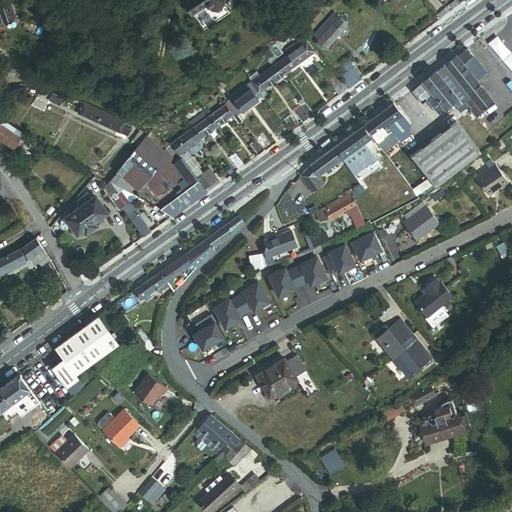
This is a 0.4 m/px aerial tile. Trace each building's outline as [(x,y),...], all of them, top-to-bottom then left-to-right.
[(0,9),(4,16),(16,10),(10,0),(0,6),(0,9)] [(218,10),(226,4),(222,0),(188,0),(181,6),(191,19),(212,2),(218,10)] [(348,34),(338,19),(321,30),(331,45),(348,34)] [(511,49),(501,36),(493,43),(511,66),(511,49)] [(279,64),(287,75),(320,50),(311,39),(279,64)] [(490,88),(485,81),(493,74),(486,66),(481,69),(473,60),(478,56),(471,47),(449,63),(476,97),(478,98),(490,88)] [(481,69),(486,66),(478,56),(473,60),(481,69)] [(476,106),(472,101),(476,97),(449,63),(439,70),(442,73),(439,85),(433,90),(435,92),(427,97),(438,113),(453,101),(458,108),(464,103),(470,110),(476,106)] [(270,91),(268,89),(287,75),(279,64),(256,81),(264,92),(266,94),(270,91)] [(350,91),(362,82),(349,64),(336,73),(341,79),(350,91)] [(433,90),(439,85),(442,73),(439,70),(426,80),(433,90)] [(342,97),(350,91),(341,79),(333,85),(342,97)] [(435,92),(433,90),(426,80),(414,89),(423,100),(427,97),(435,92)] [(263,98),(261,94),(264,92),(256,81),(238,95),(241,99),(237,103),(244,112),(263,98)] [(511,86),(502,95),(507,102),(511,98),(511,86)] [(481,102),(485,107),(497,97),(490,88),(478,98),(476,97),(472,101),(476,106),(481,102)] [(66,106),(70,97),(60,92),(56,101),(66,106)] [(239,116),(244,112),(237,103),(235,100),(214,115),(223,128),(239,116)] [(402,142),(412,135),(411,121),(397,101),(368,123),(377,135),(388,150),(401,141),(402,142)] [(132,128),(134,124),(88,102),(83,113),(135,137),(138,130),(132,128)] [(303,125),(316,116),(308,104),(294,113),(303,125)] [(245,123),(250,120),(244,112),(239,116),(245,123)] [(208,140),(223,128),(214,115),(199,127),(208,140)] [(0,133),(0,137),(22,152),(34,135),(10,119),(0,133)] [(438,190),(484,153),(458,121),(412,157),(438,190)] [(372,145),(369,141),(377,135),(368,123),(352,134),(360,145),(358,147),(362,153),(372,145)] [(207,141),(208,140),(199,127),(182,140),(184,143),(175,149),(180,155),(177,158),(182,164),(190,159),(187,156),(195,150),(197,152),(202,153),(208,148),(209,143),(207,141)] [(272,149),(278,145),(271,134),(264,139),(272,149)] [(348,162),(362,153),(358,147),(360,145),(352,134),(336,146),(345,158),(348,162)] [(180,216),(212,194),(210,191),(202,179),(190,159),(182,164),(177,158),(168,148),(166,150),(153,135),(118,181),(144,196),(180,216)] [(264,155),(272,149),(264,139),(256,145),(264,155)] [(504,153),(510,148),(505,142),(499,148),(504,153)] [(336,164),(345,158),(336,146),(328,152),(336,164)] [(324,173),(336,164),(328,152),(309,165),(298,180),(310,197),(331,182),(324,173)] [(244,170),(251,165),(243,154),(236,159),(244,170)] [(490,193),(509,179),(497,162),(478,177),(490,193)] [(210,191),(223,182),(215,170),(202,179),(210,191)] [(395,208),(412,200),(397,180),(384,189),(385,191),(363,205),(358,192),(344,197),(349,208),(350,210),(358,226),(392,205),(395,208)] [(129,207),(136,201),(144,196),(118,181),(114,186),(109,191),(120,206),(125,202),(129,207)] [(440,196),(443,200),(449,196),(446,191),(440,196)] [(90,232),(100,224),(114,214),(102,198),(98,201),(94,195),(86,201),(88,204),(85,206),(87,210),(72,221),(78,229),(84,237),(90,232)] [(319,211),(322,219),(349,208),(344,197),(324,206),(325,209),(319,211)] [(143,215),(145,213),(136,201),(129,207),(127,209),(150,238),(157,233),(143,215)] [(124,211),(127,209),(129,207),(125,202),(120,206),(124,211)] [(416,238),(440,221),(427,202),(415,211),(408,215),(402,219),(416,238)] [(408,215),(415,211),(411,205),(405,210),(408,215)] [(349,230),(358,226),(350,210),(342,214),(349,230)] [(216,253),(244,224),(239,217),(207,241),(216,253)] [(78,229),(72,221),(68,224),(67,228),(70,232),(74,232),(78,229)] [(90,232),(94,236),(103,229),(100,224),(90,232)] [(271,257),(302,242),(296,229),(268,241),(268,249),(271,257)] [(304,235),(310,249),(320,245),(314,231),(304,235)] [(384,252),(374,233),(353,243),(362,263),(374,258),(373,257),(384,252)] [(53,255),(42,238),(27,248),(0,263),(0,277),(31,261),(36,267),(53,255)] [(216,253),(207,241),(187,254),(194,263),(199,269),(216,253)] [(358,265),(348,245),(330,253),(331,256),(324,259),(332,275),(339,272),(341,274),(358,265)] [(260,269),(274,264),(271,257),(268,249),(254,256),(260,269)] [(175,278),(194,263),(187,254),(160,274),(172,290),(174,294),(181,287),(175,278)] [(329,278),(319,259),(296,271),(304,286),(311,283),(313,287),(329,278)] [(88,283),(95,277),(91,271),(84,275),(88,283)] [(304,286),(296,271),(289,274),(288,271),(272,278),(281,298),(297,291),(297,290),(304,286)] [(172,290),(160,274),(135,292),(142,301),(158,289),(164,296),(172,290)] [(432,316),(446,304),(457,296),(446,282),(445,283),(441,278),(430,287),(434,291),(431,293),(421,301),(432,316)] [(272,300),(261,282),(246,291),(247,293),(241,298),(249,312),(256,308),(257,310),(272,300)] [(249,312),(241,298),(234,302),(232,300),(217,309),(228,327),(244,318),(242,316),(249,312)] [(439,327),(455,315),(446,304),(432,316),(431,317),(439,327)] [(199,324),(201,323),(195,314),(189,318),(195,327),(199,324)] [(227,337),(218,323),(219,322),(215,315),(201,323),(199,324),(202,331),(198,334),(202,341),(201,342),(205,349),(217,342),(217,343),(227,337)] [(121,346),(100,317),(57,349),(66,361),(54,369),(69,390),(81,381),(79,377),(121,346)] [(427,367),(424,364),(427,362),(425,359),(432,354),(405,321),(383,339),(414,377),(427,367)] [(6,330),(2,331),(2,335),(2,337),(4,338),(8,338),(12,334),(11,333),(9,330),(6,330)] [(145,331),(135,340),(142,347),(151,338),(145,331)] [(148,354),(157,345),(151,338),(142,347),(148,354)] [(424,364),(427,367),(436,359),(432,354),(425,359),(427,362),(424,364)] [(314,400),(325,393),(304,357),(293,363),(291,360),(264,376),(276,397),(303,381),(314,400)] [(151,372),(137,392),(154,405),(163,392),(165,394),(170,387),(151,372)] [(19,377),(0,391),(0,411),(7,421),(17,413),(21,419),(40,405),(19,377)] [(83,389),(90,398),(104,387),(97,378),(83,389)] [(369,384),(372,388),(379,383),(376,379),(369,384)] [(413,407),(436,394),(431,386),(408,398),(413,407)] [(141,426),(125,410),(115,419),(111,415),(109,415),(100,424),(100,427),(120,447),(130,437),(141,426)] [(436,413),(434,415),(426,417),(425,418),(425,421),(443,416),(442,414),(439,411),(436,413)] [(459,433),(458,429),(465,427),(462,415),(454,417),(453,413),(443,416),(425,421),(419,422),(424,442),(459,433)] [(242,439),(212,416),(199,431),(222,451),(227,446),(232,450),(242,439)] [(76,417),(72,421),(77,426),(81,422),(76,417)] [(77,433),(58,451),(73,467),(92,448),(77,433)] [(121,448),(131,438),(130,437),(120,447),(121,448)] [(232,450),(225,458),(236,468),(254,450),(242,439),(232,450)] [(329,473),(344,465),(338,454),(323,463),(329,473)] [(211,511),(241,487),(233,477),(227,481),(224,477),(218,482),(221,487),(203,502),(211,511)] [(250,493),(263,482),(258,477),(245,487),(250,493)] [(160,485),(153,479),(141,493),(149,499),(160,485)] [(118,490),(113,485),(102,496),(108,501),(118,490)] [(118,490),(108,501),(118,511),(122,511),(131,503),(118,490)]
